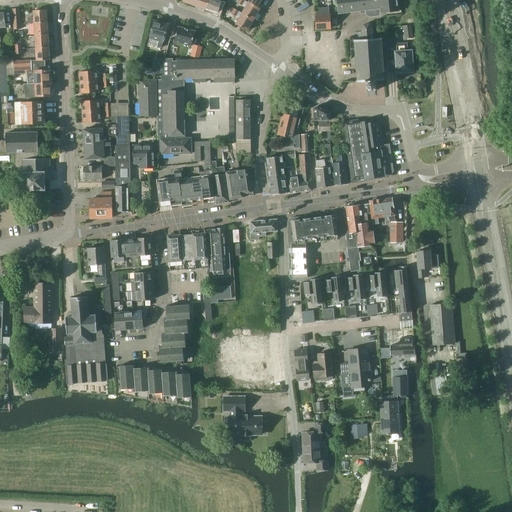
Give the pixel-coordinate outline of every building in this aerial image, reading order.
[(196,0),(194,5),(206,10),(209,0),(196,0)] [(209,0),(206,10),(218,14),(223,0),(209,0)] [(249,0),(248,2),(259,9),(264,0),(249,0)] [(335,0),(337,14),(366,11),(366,13),(370,16),(379,15),(378,12),(380,12),(380,13),(398,11),(396,0),(335,0)] [(242,13),(253,20),(259,9),(248,2),(242,13)] [(315,29),(330,29),(329,15),(328,15),(328,8),(316,8),(316,16),(315,16),(315,29)] [(34,24),(47,23),(46,10),(33,11),(34,17),(28,18),(28,24),(34,23),(34,24)] [(253,20),(242,13),(236,24),(247,30),(253,20)] [(151,33),(149,39),(158,42),(157,47),(160,48),(162,43),(163,43),(164,36),(165,36),(168,25),(154,21),(151,33)] [(35,36),(48,35),(47,23),(34,24),(35,36)] [(375,80),(383,80),(380,38),(372,39),(372,30),(369,25),(363,25),(361,30),(362,40),(354,40),(357,82),(365,81),(366,90),(376,89),(375,80)] [(405,39),(412,38),(410,25),(403,26),(405,39)] [(191,45),(195,32),(178,27),(174,41),(191,45)] [(48,35),(35,36),(36,48),(49,47),(48,35)] [(175,59),(178,47),(170,44),(166,57),(175,59)] [(395,73),(404,73),(405,75),(410,74),(411,72),(412,72),(410,51),(406,51),(405,44),(386,45),(387,61),(395,61),(395,73)] [(30,55),(36,54),(36,61),(49,60),(49,47),(36,48),(30,49),(30,55)] [(156,58),(151,76),(160,76),(164,60),(156,58)] [(157,80),(139,80),(140,117),(157,116),(157,136),(160,136),(160,151),(191,151),(191,135),(184,135),(183,91),(182,91),(182,79),(193,79),(193,83),(205,82),(205,78),(214,78),(214,82),(233,81),(233,78),(235,78),(234,59),(196,60),(181,61),(177,60),(177,61),(173,61),(173,59),(164,59),(164,60),(160,76),(162,76),(162,80),(157,80)] [(35,84),(51,83),(50,70),(34,71),(34,73),(31,73),(31,67),(14,68),(14,74),(27,73),(27,84),(35,84)] [(80,83),(97,82),(96,71),(80,72),(80,83)] [(97,82),(80,83),(81,94),(98,92),(97,82)] [(51,83),(35,84),(25,84),(25,101),(40,101),(40,96),(51,96),(51,83)] [(250,140),(250,99),(236,100),(236,141),(250,140)] [(83,112),(99,111),(98,101),(82,102),(83,112)] [(43,102),(7,103),(8,125),(31,124),(31,125),(43,124),(43,102)] [(282,113),(279,124),(298,129),(305,103),(292,102),(292,109),(298,110),(296,117),(282,113)] [(329,112),(318,105),(313,108),(313,120),(320,120),(320,121),(330,121),(330,120),(329,120),(329,112)] [(99,111),(83,112),(83,123),(99,122),(99,111)] [(115,125),(116,136),(116,145),(129,145),(129,116),(115,117),(115,125)] [(351,180),(365,179),(387,176),(392,171),(388,144),(382,145),(378,122),(373,122),(373,121),(358,123),(358,120),(344,121),(351,180)] [(330,121),(320,121),(320,130),(330,130),(330,121)] [(279,124),(277,134),(288,137),(292,138),(291,142),(294,141),(295,148),(300,148),(299,135),(298,135),(299,129),(298,129),(279,124)] [(84,144),(110,143),(110,136),(116,136),(115,125),(109,125),(109,130),(103,130),(103,129),(83,129),(84,144)] [(5,132),(5,152),(38,152),(38,132),(5,132)] [(308,152),(307,135),(300,136),(301,153),(308,152)] [(210,141),(194,141),(195,161),(200,161),(200,146),(203,146),(204,165),(210,165),(210,162),(210,141)] [(110,143),(84,144),(84,159),(100,159),(100,166),(109,166),(114,166),(114,158),(111,158),(110,143)] [(294,143),(283,144),(285,158),(295,157),(294,143)] [(130,187),(130,162),(129,145),(116,145),(115,145),(115,188),(128,187),(130,187)] [(133,145),(133,162),(140,162),(140,168),(155,168),(154,145),(133,145)] [(300,168),(296,169),(297,176),(300,191),(311,190),(311,188),(309,154),(299,154),(300,168)] [(338,155),(336,163),(332,163),(334,185),(347,184),(345,162),(346,162),(346,154),(338,155)] [(282,156),(266,158),(269,177),(284,174),(284,168),(286,168),(285,162),(283,162),(282,156)] [(50,158),(13,159),(14,175),(22,174),(23,189),(44,189),(44,178),(50,178),(50,158)] [(323,160),(316,161),(315,161),(316,169),(315,169),(317,187),(332,185),(330,167),(324,168),(323,160)] [(216,162),(210,162),(210,165),(211,165),(211,169),(212,176),(215,203),(215,204),(229,202),(225,174),(225,166),(216,167),(216,162)] [(84,176),(85,178),(85,180),(102,179),(101,172),(109,172),(109,166),(100,166),(85,166),(85,172),(84,173),(84,176)] [(291,167),(286,168),(288,193),(300,191),(297,176),(292,177),(291,167)] [(253,194),(252,187),(250,169),(226,172),(229,200),(244,198),(244,197),(252,196),(253,194)] [(168,178),(157,179),(157,182),(160,206),(181,204),(182,206),(203,203),(203,204),(215,203),(212,176),(211,177),(211,175),(210,171),(199,172),(199,177),(200,179),(181,182),(180,172),(179,171),(175,171),(174,173),(175,179),(168,180),(168,178)] [(284,174),(269,177),(271,195),(287,193),(284,174)] [(116,211),(116,213),(130,213),(130,206),(128,206),(128,187),(115,188),(116,211)] [(90,199),(90,209),(91,218),(112,218),(111,193),(101,193),(101,199),(90,199)] [(392,198),(369,202),(369,204),(371,219),(372,225),(373,225),(378,224),(377,218),(389,216),(390,223),(394,223),(393,216),(395,215),(392,199),(392,198)] [(344,234),(350,273),(361,271),(359,261),(361,261),(360,252),(372,250),(371,244),(375,244),(373,230),(368,231),(366,215),(370,214),(368,204),(359,205),(345,207),(348,233),(344,234)] [(333,215),(290,221),(294,241),(294,240),(295,244),(305,244),(305,243),(337,238),(333,215)] [(275,220),(249,222),(250,224),(251,240),(259,239),(259,237),(266,236),(266,232),(276,231),(277,231),(276,219),(275,220)] [(394,223),(390,223),(390,243),(402,243),(402,223),(394,223)] [(216,229),(207,230),(207,231),(209,255),(210,270),(229,269),(228,247),(224,247),(223,228),(216,228),(216,229)] [(209,267),(206,231),(166,235),(169,270),(209,267)] [(136,238),(124,240),(124,238),(109,240),(111,257),(113,257),(114,270),(139,267),(144,267),(145,272),(151,271),(150,266),(151,266),(150,254),(152,254),(150,236),(136,237),(136,238)] [(276,242),(267,242),(268,258),(277,258),(276,242)] [(295,244),(291,245),(291,256),(306,255),(305,244),(295,244)] [(100,275),(105,274),(103,247),(88,248),(89,265),(99,265),(100,275)] [(429,256),(429,250),(415,251),(417,270),(418,278),(424,278),(423,269),(437,268),(436,256),(429,256)] [(306,255),(291,256),(291,267),(307,266),(306,258),(306,257),(306,255)] [(307,266),(291,267),(292,278),(299,278),(301,278),(307,278),(307,277),(307,266)] [(134,273),(134,277),(130,278),(130,282),(131,282),(152,280),(152,271),(151,271),(145,272),(144,267),(139,267),(139,272),(134,273)] [(402,270),(395,271),(397,289),(399,289),(400,295),(410,294),(407,268),(402,268),(402,270)] [(388,296),(385,272),(375,273),(375,275),(369,276),(370,288),(377,288),(378,298),(380,297),(380,298),(386,298),(386,297),(388,296)] [(366,299),(363,274),(354,275),(354,278),(347,278),(349,291),(355,290),(356,300),(358,300),(358,301),(364,300),(364,299),(366,299)] [(344,301),(342,277),(332,278),(332,280),(326,281),(327,293),(333,292),(334,302),(336,302),(336,303),(343,302),(343,301),(344,301)] [(323,303),(320,281),(320,279),(310,280),(311,282),(304,283),(305,295),(312,295),(313,304),(315,304),(315,305),(321,305),(321,304),(323,303)] [(152,280),(131,282),(130,282),(131,291),(132,291),(153,289),(152,280)] [(25,323),(52,323),(52,284),(34,284),(34,310),(25,310),(25,323)] [(105,320),(111,319),(108,284),(102,285),(105,320)] [(153,289),(132,291),(131,291),(131,301),(154,299),(153,289)] [(231,298),(231,291),(219,292),(210,293),(210,295),(211,303),(218,303),(218,300),(231,298)] [(204,292),(206,319),(212,319),(210,292),(204,292)] [(401,307),(398,307),(399,310),(399,313),(402,313),(402,315),(399,315),(400,321),(412,320),(412,312),(410,294),(400,295),(401,307)] [(65,337),(66,344),(66,345),(67,345),(68,360),(66,361),(67,384),(107,380),(103,339),(103,335),(102,334),(98,334),(97,333),(95,315),(93,315),(89,311),(89,310),(89,309),(88,309),(88,304),(89,304),(89,302),(88,302),(88,298),(89,296),(88,296),(87,297),(71,298),(70,297),(70,298),(71,299),(71,303),(70,303),(70,305),(72,305),(72,309),(71,309),(71,311),(72,311),(72,313),(69,317),(66,317),(68,337),(65,337)] [(432,346),(454,344),(451,304),(429,306),(432,346)] [(167,318),(164,319),(164,324),(165,334),(184,333),(184,334),(188,333),(187,319),(189,319),(189,305),(173,306),(166,306),(167,315),(167,318)] [(132,311),(134,329),(143,328),(143,322),(144,322),(147,307),(141,308),(141,310),(132,311)] [(123,312),(125,329),(134,329),(132,311),(123,312)] [(114,313),(115,330),(125,329),(123,312),(114,313)] [(64,350),(63,328),(50,328),(51,351),(64,350)] [(162,346),(159,347),(160,353),(160,360),(160,363),(177,362),(177,364),(181,364),(181,361),(183,361),(183,360),(182,348),(185,347),(184,334),(184,333),(165,334),(161,334),(162,343),(162,346)] [(260,338),(240,339),(240,353),(237,353),(237,351),(225,351),(226,380),(238,380),(238,378),(242,378),(242,390),(261,390),(260,338)] [(413,356),(413,355),(415,355),(415,345),(413,345),(412,338),(400,339),(400,345),(390,346),(391,356),(393,356),(393,357),(399,356),(399,355),(407,355),(407,356),(413,356)] [(348,363),(340,364),(342,388),(352,387),(372,386),(369,360),(368,348),(349,350),(350,360),(350,363),(348,363)] [(298,380),(309,379),(308,368),(306,368),(306,362),(308,362),(307,350),(295,351),(296,363),(295,363),(296,373),(297,372),(298,380)] [(320,364),(314,365),(315,381),(322,380),(333,379),(333,375),(332,369),(331,353),(325,354),(319,354),(320,364)] [(117,366),(117,377),(119,376),(120,389),(134,388),(133,368),(133,365),(124,365),(117,366)] [(143,367),(133,368),(134,388),(134,392),(148,391),(148,393),(162,392),(161,372),(161,369),(152,370),(149,370),(148,367),(143,367)] [(166,372),(161,372),(162,392),(162,396),(176,395),(176,397),(190,396),(189,373),(181,374),(177,374),(176,371),(166,372)] [(449,394),(447,374),(431,375),(433,395),(449,394)] [(394,395),(408,395),(407,377),(393,377),(394,395)] [(251,434),(262,434),(261,416),(242,416),(242,411),(244,411),(244,397),(224,397),(224,411),(230,411),(230,416),(229,416),(229,434),(242,434),(242,439),(243,440),(249,440),(251,439),(251,434)] [(382,433),(399,433),(398,401),(381,401),(382,433)] [(304,450),(319,449),(319,433),(326,432),(326,424),(315,424),(315,432),(303,433),(303,445),(304,445),(304,450)] [(364,424),(351,425),(352,437),(364,436),(364,424)] [(319,449),(304,450),(304,454),(303,454),(304,463),(317,462),(317,470),(328,470),(328,469),(328,461),(320,461),(319,449)]
